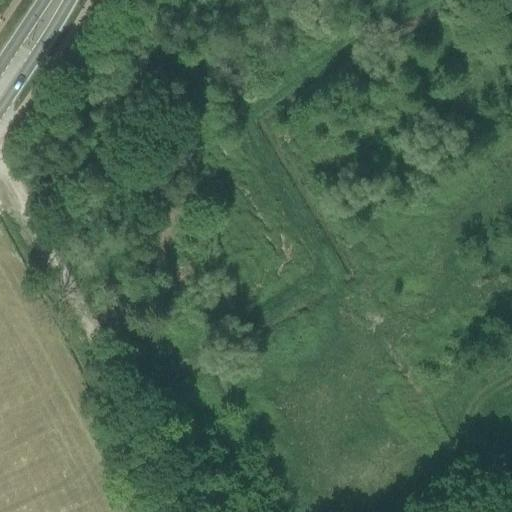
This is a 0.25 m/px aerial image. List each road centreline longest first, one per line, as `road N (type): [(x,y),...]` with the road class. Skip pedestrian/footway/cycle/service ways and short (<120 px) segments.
road 1 (track): [(186,511),(0,169)]
road 2 (secondary): [(0,113),(70,0)]
